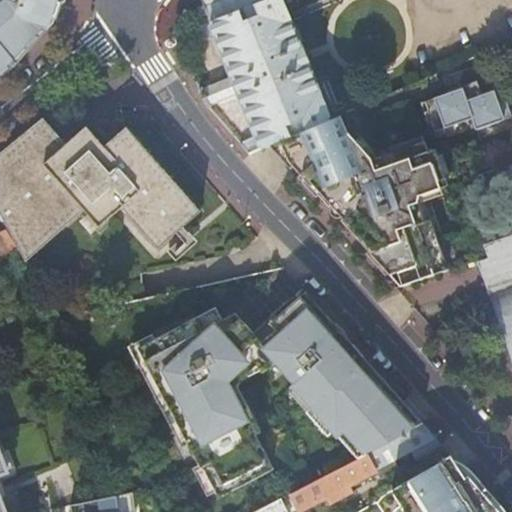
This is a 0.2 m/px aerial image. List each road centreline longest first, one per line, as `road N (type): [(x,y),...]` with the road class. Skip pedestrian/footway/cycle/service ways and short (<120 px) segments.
road 1 (residential): [(126,8),(182,117),(511,482)]
road 2 (residential): [(0,121),(126,8)]
